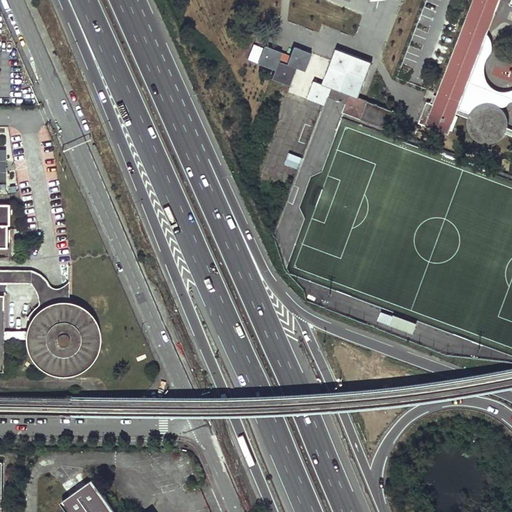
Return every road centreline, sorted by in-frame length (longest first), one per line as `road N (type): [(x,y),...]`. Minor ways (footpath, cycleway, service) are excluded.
road 1 (motorway): [(83,0),(307,511)]
road 2 (motorway): [(63,0),(273,511)]
road 3 (tertiary): [(13,0),(200,427)]
road 4 (motorway): [(347,511),(196,167)]
road 5 (motorway): [(511,397),(297,311)]
road 6 (unclassified): [(200,427),(0,423)]
road 7 (motorway): [(376,492),(297,311)]
road 8 (motorway): [(376,492),(385,444),(419,409),(458,399),(511,416)]
road 9 (motorway): [(196,167),(122,0)]
road 10 (motorway): [(297,311),(262,268),(223,181),(196,167)]
